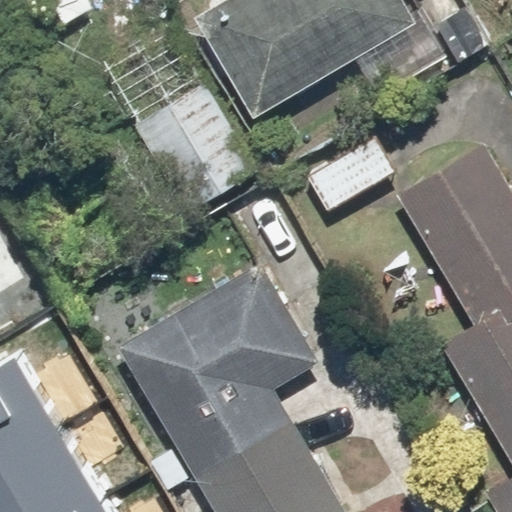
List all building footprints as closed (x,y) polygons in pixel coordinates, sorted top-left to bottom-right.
[(38,0),(44,9),(58,0),(61,0),(71,17),(101,0),(38,0)] [(216,0),(203,8),(263,109),(425,14),(416,0),(216,0)] [(432,0),(441,17),(469,3),(467,0),(432,0)] [(268,162),(214,73),(142,116),(195,205),(268,162)] [(315,171),(338,205),(408,158),(384,123),(315,171)] [(511,474),(494,485),(510,511),(511,511),(511,165),(494,134),(404,186),(480,316),(447,336),(511,446),(511,474)] [(126,338),(226,511),(358,511),(282,380),(327,355),(270,255),(126,338)] [(0,372),(0,511),(103,511),(15,364),(0,372)]
